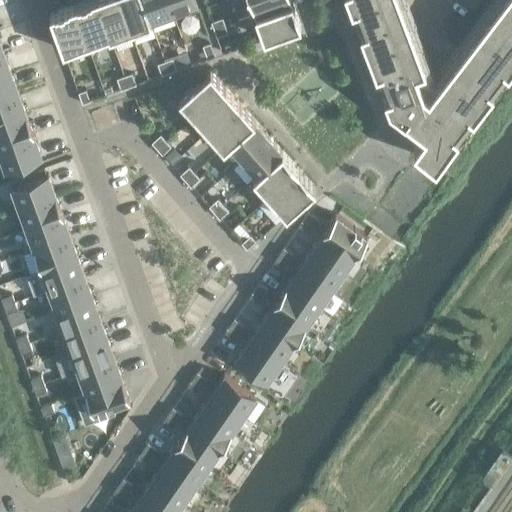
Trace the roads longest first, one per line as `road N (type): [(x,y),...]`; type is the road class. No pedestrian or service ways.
road 1 (residential): [(245,267),(322,186),(243,94),(226,56),(321,18),(314,0)]
road 2 (residential): [(84,146),(171,384)]
road 3 (residential): [(84,146),(125,135),(245,267)]
road 4 (residential): [(171,384),(80,502),(37,511)]
road 5 (residential): [(32,0),(84,146)]
road 6 (residential): [(245,267),(171,384)]
